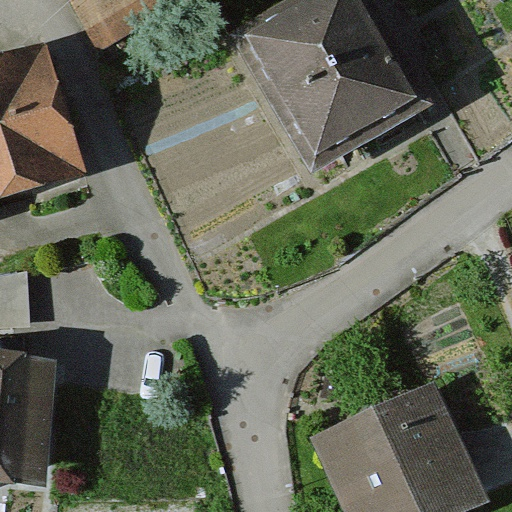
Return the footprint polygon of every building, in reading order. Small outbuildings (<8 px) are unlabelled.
[(176,5),(172,0),(56,0),(90,56),(176,5)] [(336,0),(233,62),(311,192),(424,125),(349,0),(336,0)] [(0,218),(77,192),(33,62),(0,73),(0,218)] [(17,278),(0,282),(0,323),(20,322),(17,278)] [(0,504),(37,508),(51,382),(0,376),(0,504)] [(482,511),(429,398),(304,456),(329,511),(482,511)]
